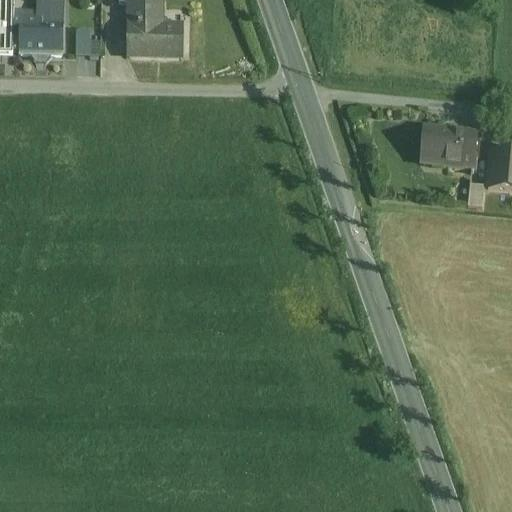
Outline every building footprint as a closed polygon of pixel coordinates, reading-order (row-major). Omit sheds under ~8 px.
[(64,0),(38,0),(37,18),(45,19),(44,27),(63,27),(64,0)] [(180,28),(154,28),(154,8),(128,8),(127,60),(180,61),(180,28)] [(24,18),(4,17),(4,39),(23,40),(24,26),(24,18)] [(37,18),(24,18),(24,26),(44,27),(45,19),(37,18)] [(44,27),(24,26),(23,40),(23,57),(62,58),(63,27),(44,27)] [(105,42),(93,42),(94,31),(81,31),(80,58),(104,59),(105,42)] [(476,136),(426,131),(423,167),(473,172),(476,136)] [(511,155),(490,154),(486,194),(511,196),(511,155)]
